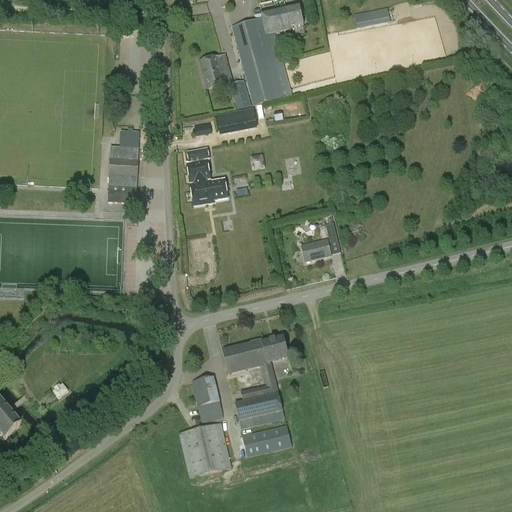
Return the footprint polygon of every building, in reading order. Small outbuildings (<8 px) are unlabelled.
[(280,0),(258,5),(261,15),(260,15),(262,21),(231,29),(246,83),(253,109),(292,98),(289,90),(282,64),(274,35),(291,32),(290,30),(304,27),(299,7),(285,10),(283,0),(280,0)] [(356,29),(389,24),(387,10),(354,16),(356,29)] [(226,72),(221,73),(218,60),(221,59),(220,57),(199,63),(206,91),(225,86),(225,89),(230,87),(226,72)] [(251,109),(244,83),(230,87),(237,113),(251,109)] [(253,111),(216,118),(219,136),(256,129),(253,111)] [(136,200),(137,190),(137,178),(138,157),(139,147),(139,135),(139,134),(120,133),(119,149),(110,149),(107,205),(126,206),(127,200),(136,200)] [(209,161),(207,150),(187,154),(188,164),(186,165),(193,208),(214,205),(214,203),(227,200),(224,182),(210,184),(207,161),(209,161)] [(264,169),(262,156),(250,158),(252,171),(264,169)] [(325,228),(332,257),(340,255),(333,226),(325,228)] [(305,264),(330,258),(327,243),(301,249),(305,264)] [(275,382),(271,364),(288,360),(283,339),(261,344),(260,342),(221,351),(228,377),(260,369),(265,388),(240,394),(242,403),(234,405),(238,424),(240,431),(284,421),(275,382)] [(191,384),(197,409),(198,409),(201,425),(220,421),(223,420),(219,404),(214,379),(191,384)] [(69,393),(62,385),(60,387),(59,386),(53,390),(55,391),(52,393),(58,401),(69,393)] [(0,405),(0,438),(3,442),(20,428),(8,414),(0,405)] [(192,432),(178,436),(189,481),(222,473),(231,470),(221,426),(198,431),(192,432)] [(291,449),(286,427),(242,438),(247,460),(291,450),(290,449),(291,449)]
